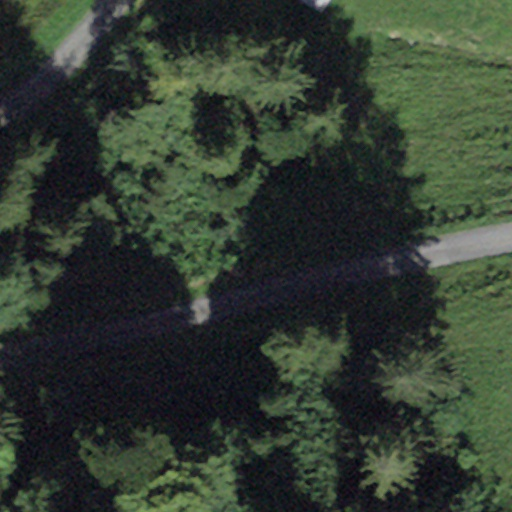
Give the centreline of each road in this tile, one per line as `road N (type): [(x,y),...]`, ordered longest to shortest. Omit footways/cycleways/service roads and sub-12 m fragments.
road 1 (track): [(0,352),(511,238)]
road 2 (residential): [(0,108),(57,64),(105,0)]
